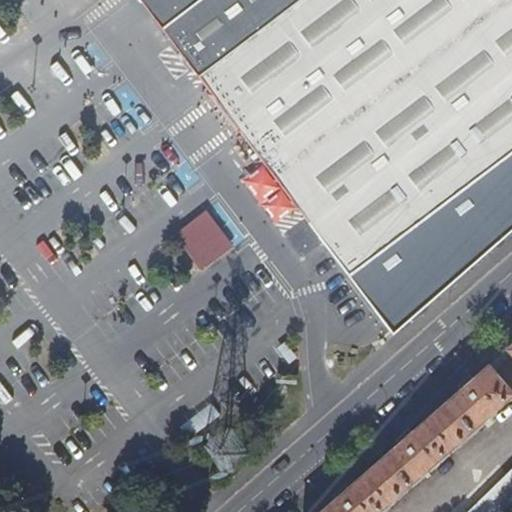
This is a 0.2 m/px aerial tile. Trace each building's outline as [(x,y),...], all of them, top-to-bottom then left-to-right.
[(511,0),(135,0),(226,116),(216,124),(300,233),(311,225),(350,275),(511,153),(511,0)] [(511,232),(511,153),(350,275),(394,334),(511,232)] [(170,234),(198,271),(231,246),(203,209),(170,234)] [(378,511),(511,396),(511,383),(492,362),(477,375),(472,370),(470,373),(471,374),(466,378),(460,383),(464,387),(395,447),(391,442),(389,444),(390,445),(386,449),(380,454),(383,458),(332,502),(328,497),(326,499),(327,501),(322,505),(316,510),(318,511),(378,511)] [(511,511),(511,483),(478,511),(511,511)]
